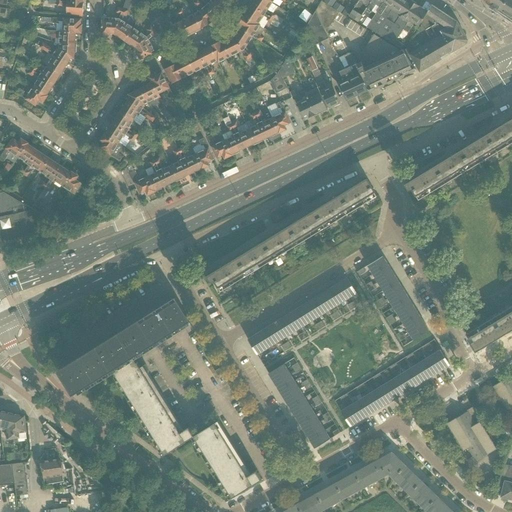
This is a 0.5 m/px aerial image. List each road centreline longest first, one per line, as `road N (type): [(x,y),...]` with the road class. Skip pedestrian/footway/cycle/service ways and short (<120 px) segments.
road 1 (primary): [(71,286),(511,74)]
road 2 (primary): [(448,80),(356,132),(83,255)]
road 3 (residential): [(448,80),(406,90),(132,222)]
road 4 (residential): [(166,255),(374,161)]
road 5 (tertiary): [(205,511),(34,380)]
road 6 (residential): [(218,341),(397,234)]
road 7 (residential): [(301,477),(218,341)]
road 8 (residential): [(473,373),(397,234)]
road 9 (residential): [(53,360),(181,280)]
road 10 (residential): [(120,78),(227,25),(245,0)]
road 11 (residential): [(497,511),(461,489),(394,422)]
